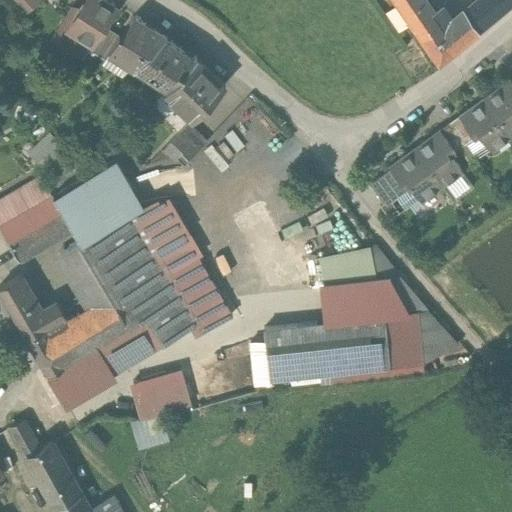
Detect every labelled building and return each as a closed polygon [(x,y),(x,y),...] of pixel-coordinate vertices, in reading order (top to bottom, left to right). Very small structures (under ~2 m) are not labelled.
[(38,0),(6,0),(21,17),(39,1),(38,0)] [(114,5),(105,0),(78,0),(64,21),(92,39),(114,5)] [(395,0),(438,62),(477,31),(464,11),(451,21),(436,0),(433,0),(429,3),(426,0),(395,0)] [(511,0),(477,0),(464,11),(477,31),(511,1),(511,0)] [(154,30),(133,17),(121,37),(119,36),(109,52),(131,65),(154,30)] [(81,57),(92,39),(64,21),(53,39),(81,57)] [(109,52),(119,36),(107,29),(89,49),(105,59),(109,52)] [(196,57),(154,30),(131,65),(168,88),(196,58),(196,57)] [(131,65),(109,52),(105,59),(101,65),(120,76),(131,65)] [(224,87),(196,58),(168,88),(164,92),(191,120),(224,87)] [(486,101),(511,136),(511,83),(509,79),(499,86),(502,90),(486,101)] [(145,111),(155,101),(139,86),(131,95),(135,99),(134,100),(140,106),(136,110),(141,115),(144,111),(145,111)] [(511,136),(486,101),(471,112),(468,108),(459,115),(474,137),(479,134),(492,151),(511,136)] [(474,137),(459,115),(449,122),(464,144),(474,137)] [(186,122),(167,140),(180,154),(186,160),(204,141),(186,122)] [(464,144),(449,122),(439,129),(455,151),(464,144)] [(32,145),(46,159),(63,144),(49,129),(32,145)] [(439,129),(413,148),(442,187),(462,172),(450,155),(455,151),(439,129)] [(180,154),(167,140),(158,149),(171,162),(180,154)] [(442,187),(413,148),(388,166),(404,187),(408,184),(421,202),(442,187)] [(129,212),(141,204),(115,159),(53,195),(72,230),(73,229),(79,241),(129,212)] [(0,225),(53,195),(41,174),(0,197),(0,225)] [(129,212),(196,327),(199,332),(229,315),(194,257),(199,254),(163,192),(141,204),(129,212)] [(0,228),(18,260),(72,230),(53,195),(0,225),(0,228)] [(51,338),(32,349),(47,375),(95,347),(111,375),(196,327),(129,212),(79,241),(60,252),(93,307),(82,313),(67,322),(48,333),(51,338)] [(367,246),(374,280),(399,275),(375,244),(367,246)] [(323,294),(375,284),(374,280),(367,246),(316,256),(323,294)] [(49,258),(82,313),(93,307),(60,252),(49,258)] [(48,333),(67,322),(56,302),(43,310),(30,287),(28,289),(21,276),(0,288),(0,292),(32,349),(51,338),(48,333)] [(417,311),(422,360),(472,355),(434,309),(417,311)] [(417,311),(387,315),(392,365),(422,362),(422,360),(417,311)] [(270,378),(288,376),(392,365),(387,315),(265,328),(266,340),(270,378)] [(250,380),(270,378),(266,340),(246,342),(250,380)] [(95,347),(47,375),(63,403),(111,375),(95,347)] [(423,373),(422,362),(392,365),(288,376),(289,386),(423,373)] [(128,383),(137,418),(190,404),(181,369),(128,383)] [(27,456),(39,450),(23,423),(10,426),(27,456)] [(55,504),(79,490),(51,443),(39,450),(27,456),(55,504)] [(91,511),(79,490),(55,504),(60,511),(91,511)] [(115,511),(109,500),(91,511),(115,511)]
